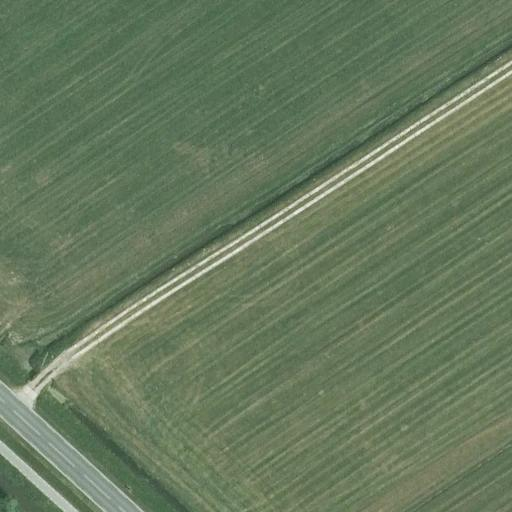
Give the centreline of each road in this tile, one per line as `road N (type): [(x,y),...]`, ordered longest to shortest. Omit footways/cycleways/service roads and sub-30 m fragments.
road 1 (track): [(12,411),(53,369),(511,64)]
road 2 (primary): [(123,511),(0,399)]
